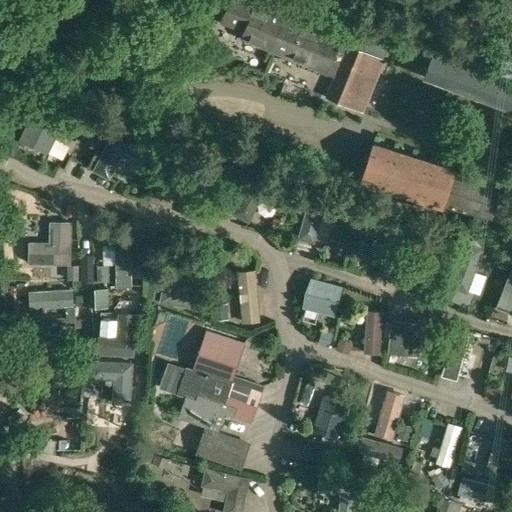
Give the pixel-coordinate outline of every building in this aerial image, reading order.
[(340,35),(298,19),(303,8),(290,2),(289,5),(285,13),(257,2),(258,0),(257,0),(228,0),(221,20),(244,29),(241,36),(335,75),(326,96),(362,109),(383,58),(343,41),(338,39),(340,35)] [(511,77),(434,48),(424,73),(511,105),(511,77)] [(47,151),(63,119),(35,106),(19,138),(47,151)] [(84,114),(77,128),(86,133),(81,141),(96,148),(107,126),(84,114)] [(137,158),(146,142),(115,126),(92,169),(108,177),(122,150),(137,158)] [(494,219),(504,187),(374,147),(364,179),(494,219)] [(182,150),(158,188),(173,197),(188,174),(202,183),(212,168),(182,150)] [(280,202),(288,186),(254,169),(232,213),(248,221),(262,193),(280,202)] [(292,183),(289,195),(303,199),(306,187),(292,183)] [(313,191),(299,238),(316,244),(330,196),(313,191)] [(365,211),(352,255),(369,260),(382,216),(365,211)] [(69,263),(70,222),(49,221),(49,242),(28,242),(28,262),(69,263)] [(441,276),(453,242),(427,232),(414,267),(441,276)] [(132,242),(117,242),(117,243),(118,264),(118,288),(133,287),(132,242)] [(464,242),(448,286),(465,292),(466,289),(473,271),(481,248),(464,242)] [(94,282),(94,255),(80,256),(81,283),(94,282)] [(511,267),(510,267),(495,306),(510,312),(511,307),(511,267)] [(199,308),(203,291),(191,289),(194,272),(178,269),(174,286),(163,283),(160,300),(199,308)] [(256,270),(239,272),(244,323),(260,321),(256,270)] [(311,277),(303,307),(334,315),(342,285),(311,277)] [(72,290),(26,292),(26,308),(73,306),(72,290)] [(227,304),(214,305),(215,321),(228,320),(227,304)] [(368,311),(365,354),(380,355),(383,312),(368,311)] [(132,355),(135,315),(118,314),(116,337),(98,336),(97,353),(132,355)] [(417,353),(420,324),(392,321),(388,350),(417,353)] [(232,375),(234,370),(243,343),(206,331),(192,370),(186,368),(177,394),(185,396),(177,417),(206,427),(197,452),(239,467),(247,443),(216,433),(223,413),(250,423),(263,386),(232,375)] [(453,332),(441,376),(457,380),(469,336),(453,332)] [(70,334),(25,337),(26,353),(71,350),(70,334)] [(129,403),(131,363),(91,360),(90,377),(114,379),(112,402),(129,403)] [(386,390),(373,436),(392,441),(405,395),(386,390)] [(336,437),(347,402),(323,395),(312,430),(336,437)] [(447,424),(435,462),(449,467),(461,428),(447,424)] [(361,436),(356,451),(397,463),(401,448),(361,436)] [(39,453),(53,456),(57,441),(42,438),(39,453)] [(495,438),(485,474),(499,478),(509,442),(495,438)] [(166,469),(169,460),(148,452),(144,461),(166,469)] [(240,511),(248,478),(205,467),(201,484),(228,490),(222,511),(240,511)] [(441,469),(430,476),(438,489),(449,483),(441,469)] [(316,476),(315,491),(340,493),(339,511),(354,511),(357,479),(316,476)] [(460,478),(457,494),(500,504),(503,488),(460,478)] [(390,511),(393,500),(366,493),(361,511),(390,511)]
